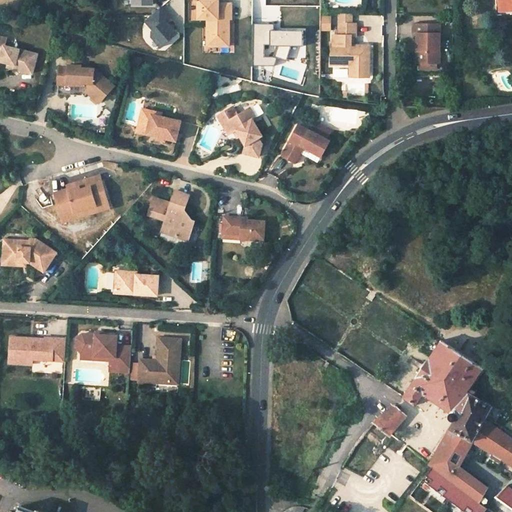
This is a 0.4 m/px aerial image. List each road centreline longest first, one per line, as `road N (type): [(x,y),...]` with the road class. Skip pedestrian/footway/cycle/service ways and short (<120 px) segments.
road 1 (residential): [(0,305),(261,322)]
road 2 (residential): [(317,224),(264,192),(70,147)]
road 3 (tertiary): [(256,511),(261,322)]
road 4 (residential): [(388,0),(388,96),(398,137)]
road 5 (tertiary): [(317,224),(358,165),(398,137)]
